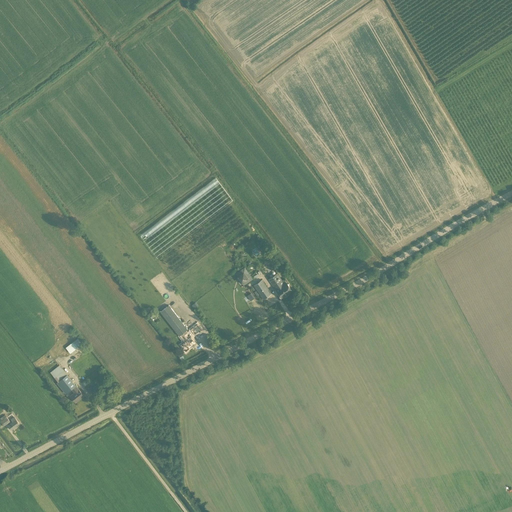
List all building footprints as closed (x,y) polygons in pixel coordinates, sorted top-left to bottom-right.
[(261,254),(257,247),(252,250),(257,257),(261,254)] [(249,282),(256,277),(249,269),(243,274),(245,276),(243,277),(246,281),(247,279),(249,282)] [(292,290),(284,279),(282,280),(278,274),(269,279),(281,297),(292,290)] [(271,294),(262,280),(254,285),(264,299),(271,294)] [(170,304),(161,311),(178,336),(188,329),(170,304)] [(187,331),(179,336),(183,341),(180,344),(184,350),(196,342),(192,337),(190,339),(188,335),(190,333),(187,331)] [(79,337),(72,342),(77,348),(84,343),(79,337)] [(55,360),(48,366),(52,371),(50,372),(55,378),(58,382),(57,383),(65,393),(72,388),(73,389),(75,392),(70,396),(75,402),(83,395),(78,389),(75,385),(67,375),(64,371),(55,360)] [(4,414),(0,417),(0,420),(4,425),(9,421),(4,414)] [(14,417),(11,419),(13,421),(8,425),(11,430),(20,424),(14,417)]
